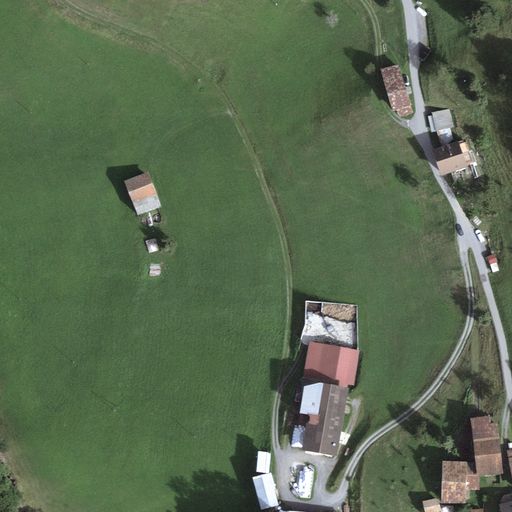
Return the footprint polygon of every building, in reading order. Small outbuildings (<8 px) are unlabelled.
[(398,64),(380,69),(393,111),(397,110),(400,118),(413,113),(398,64)] [(448,110),(433,115),(440,135),(455,130),(448,110)] [(465,148),(440,156),(447,177),(472,169),(465,148)] [(151,176),(129,184),(141,217),(163,209),(151,176)] [(360,353),(314,346),(309,382),(314,383),(304,451),(339,456),(349,390),(354,391),(360,353)] [(491,419),(476,421),(482,477),(505,474),(500,428),(492,428),(491,419)] [(276,454),(265,453),(263,472),(274,473),(276,454)] [(479,466),(449,465),(448,503),(470,504),(471,491),(478,491),(479,466)] [(276,476),(261,480),(269,511),(270,511),(285,508),(276,476)] [(445,511),(442,500),(430,503),(432,511),(445,511)] [(511,511),(511,503),(500,508),(501,511),(511,511)]
